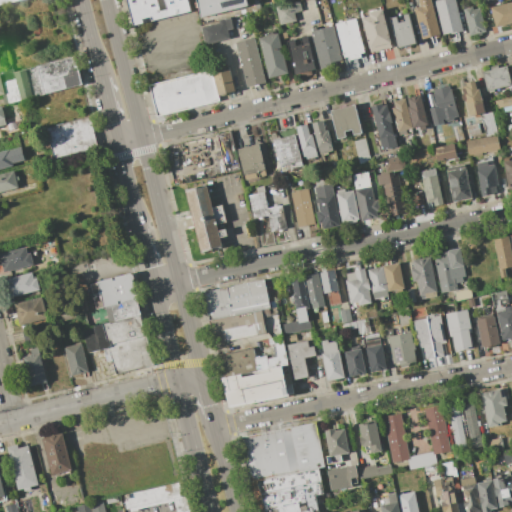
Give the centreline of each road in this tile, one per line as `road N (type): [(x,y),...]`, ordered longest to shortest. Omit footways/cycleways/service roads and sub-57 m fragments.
road 1 (primary): [(202,378),(105,0)]
road 2 (residential): [(141,137),(511,45)]
road 3 (residential): [(511,212),(177,281)]
road 4 (residential): [(511,365),(215,428)]
road 5 (primary): [(155,287),(212,511)]
road 6 (residential): [(178,380),(0,425)]
